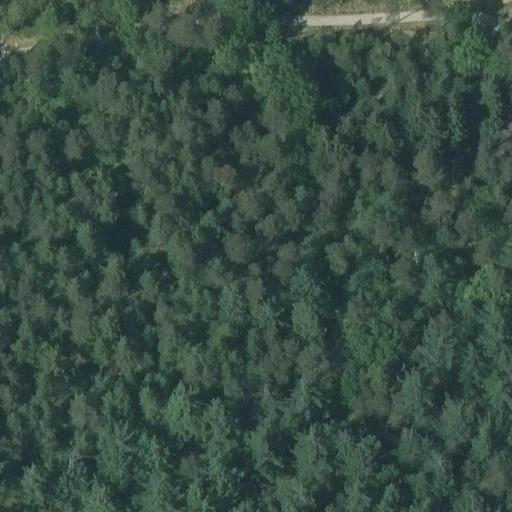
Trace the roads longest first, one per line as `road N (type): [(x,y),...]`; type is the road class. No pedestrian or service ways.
road 1 (track): [(511,41),(482,9),(224,24)]
road 2 (track): [(0,55),(224,24)]
